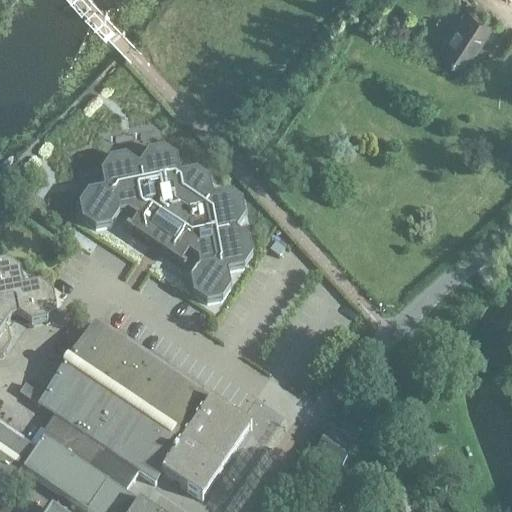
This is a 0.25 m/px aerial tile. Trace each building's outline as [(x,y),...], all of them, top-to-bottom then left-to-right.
[(467,10),(440,51),(462,65),(480,37),(482,38),(491,25),(467,10)] [(213,198),(210,183),(197,174),(182,178),(180,176),(177,162),(164,153),(148,155),(140,168),(138,169),(126,160),(110,163),(101,176),(104,191),(103,193),(88,196),(79,209),(82,225),(95,233),(111,230),(119,217),(127,215),(136,221),(134,224),(137,237),(147,245),(158,242),(162,245),(164,256),(174,263),(187,260),(189,257),(198,263),(199,270),(190,283),(193,299),(206,308),(223,305),(231,292),(228,277),(229,275),(244,273),(253,259),(250,244),(237,235),(237,233),(245,221),(242,205),(229,196),(214,199),(213,198)] [(0,355),(3,355),(11,344),(8,332),(5,330),(11,321),(18,319),(32,328),(47,325),(56,312),(53,296),(40,287),(25,290),(24,290),(21,274),(7,265),(0,266),(0,355)] [(486,268),(476,276),(487,290),(497,282),(486,268)] [(210,404),(197,395),(94,325),(44,400),(25,387),(19,396),(55,420),(40,442),(43,444),(36,455),(24,473),(79,511),(145,511),(91,475),(105,454),(155,488),(162,477),(201,502),(250,430),(211,403),(210,404)] [(0,508),(6,499),(6,498),(7,497),(23,473),(24,473),(36,455),(6,434),(19,416),(11,410),(0,426),(0,508)] [(344,458),(344,438),(324,438),(324,458),(344,458)] [(337,511),(341,507),(331,500),(323,511),(337,511)]
